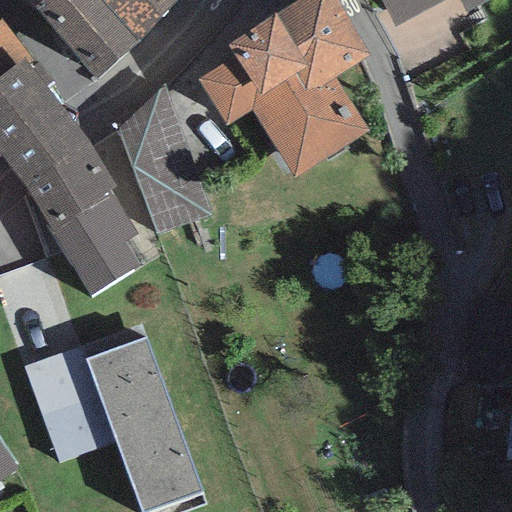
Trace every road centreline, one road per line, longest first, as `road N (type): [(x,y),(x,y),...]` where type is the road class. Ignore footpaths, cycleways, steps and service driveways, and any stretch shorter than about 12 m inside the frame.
road 1 (residential): [(350,0),(444,267),(420,459),(432,511)]
road 2 (residential): [(207,0),(95,121),(0,194)]
